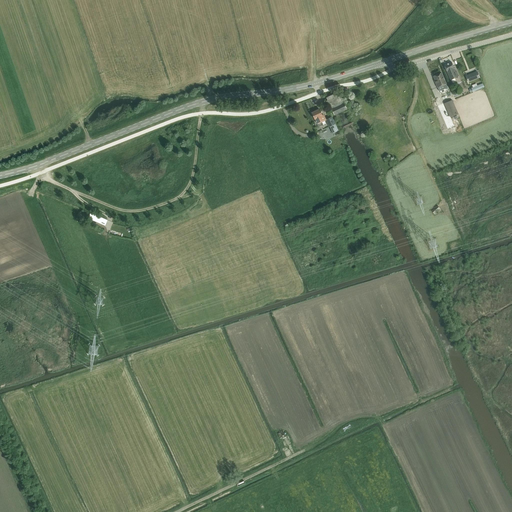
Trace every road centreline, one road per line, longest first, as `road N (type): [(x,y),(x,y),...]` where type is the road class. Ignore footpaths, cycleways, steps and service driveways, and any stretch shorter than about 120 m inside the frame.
road 1 (secondary): [(0,175),(192,104),(377,64)]
road 2 (track): [(39,172),(125,210),(167,203),(191,179),(201,113)]
road 3 (secondary): [(377,64),(511,21)]
road 4 (unclassified): [(377,64),(399,66),(511,34)]
